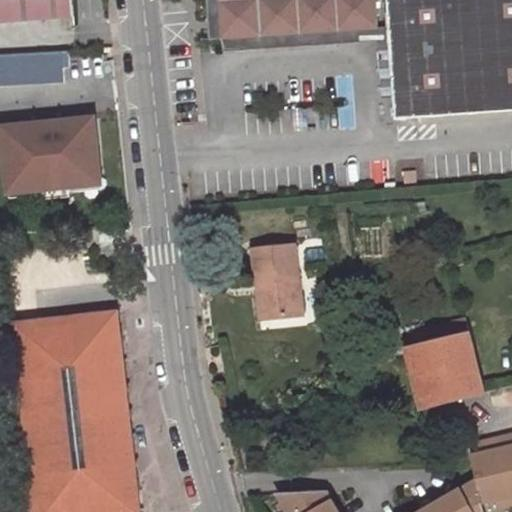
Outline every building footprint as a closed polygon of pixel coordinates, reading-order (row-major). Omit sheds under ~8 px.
[(0,0),(0,17),(75,12),(73,0),(0,0)] [(221,14),(220,0),(208,0),(210,37),(224,36),(225,50),(391,39),(390,25),(378,27),(244,35),(221,14)] [(220,0),(221,14),(244,35),(378,27),(376,0),(220,0)] [(395,117),(511,110),(511,0),(389,0),(390,25),(391,39),(395,117)] [(65,50),(0,54),(0,83),(67,80),(65,50)] [(99,117),(4,127),(11,197),(106,186),(99,117)] [(417,172),(404,172),(405,185),(418,185),(417,172)] [(95,242),(115,241),(115,228),(95,229),(95,242)] [(298,313),(291,243),(251,246),(254,280),(260,281),(263,316),(298,313)] [(143,511),(121,310),(13,321),(34,511),(143,511)] [(486,392),(468,319),(425,329),(429,342),(408,347),(423,408),(486,392)] [(276,492),(287,511),(485,511),(482,501),(494,498),(497,508),(511,504),(511,434),(478,443),(481,452),(473,453),(478,481),(422,511),(340,511),(327,489),(276,492)]
